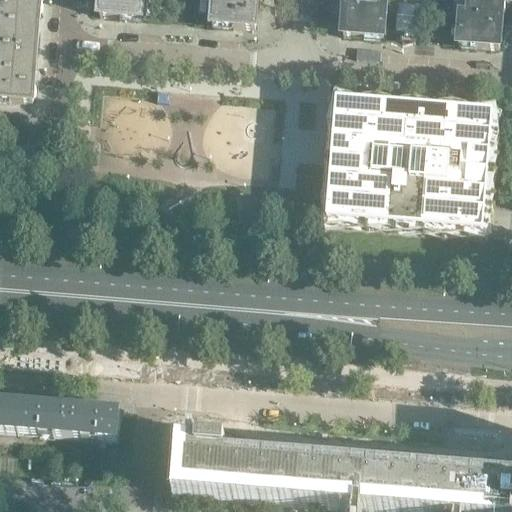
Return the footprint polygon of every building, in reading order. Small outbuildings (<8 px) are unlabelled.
[(101,0),(100,20),(122,22),(141,24),(142,24),(142,23),(143,0),(101,0)] [(255,33),(257,13),(259,13),(260,4),(262,5),(262,4),(216,0),(213,29),(213,30),(214,30),(233,31),(255,33)] [(342,0),(342,5),(342,11),(346,12),(346,11),(376,13),(376,12),(376,0),(342,0)] [(501,23),(502,18),(503,7),(503,3),(503,0),(465,0),(469,0),(468,20),(468,21),(501,23)] [(39,31),(40,18),(41,8),(41,5),(3,2),(2,19),(0,19),(0,37),(0,41),(0,52),(37,55),(39,31)] [(383,43),(385,14),(386,13),(376,12),(376,13),(346,11),(346,12),(343,40),(364,42),(381,43),(383,43)] [(499,53),(501,32),(501,23),(468,21),(468,20),(461,19),(459,49),(459,50),(461,50),(478,51),(499,53)] [(33,107),(33,103),(34,92),(35,83),(37,55),(0,52),(0,104),(11,105),(33,107)] [(455,109),(435,111),(416,106),(397,108),(378,103),(358,105),(336,99),(328,128),(330,148),(325,167),(327,186),(322,205),(325,235),(348,233),(367,238),(386,235),(406,241),(425,239),(443,244),(463,242),(485,248),(493,219),(491,200),(497,181),(495,160),(500,142),(497,112),(474,114),(455,109)] [(0,437),(19,439),(21,410),(9,409),(0,408),(0,437)] [(119,447),(121,418),(74,414),(70,414),(67,414),(44,412),(36,411),(28,411),(21,410),(19,439),(72,444),(119,447)] [(197,457),(197,459),(226,462),(227,450),(198,447),(198,454),(197,457)] [(511,484),(226,462),(197,459),(186,458),(186,465),(187,465),(511,491),(511,484)] [(511,511),(511,491),(187,465),(184,494),(408,511),(511,511)]
